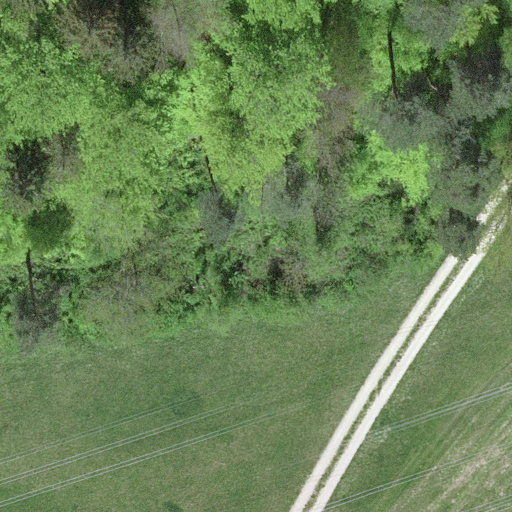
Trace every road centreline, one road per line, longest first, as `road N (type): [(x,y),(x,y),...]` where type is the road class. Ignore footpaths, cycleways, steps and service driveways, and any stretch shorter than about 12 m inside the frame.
road 1 (track): [(0,254),(79,250),(511,153)]
road 2 (track): [(511,198),(395,363),(310,511)]
